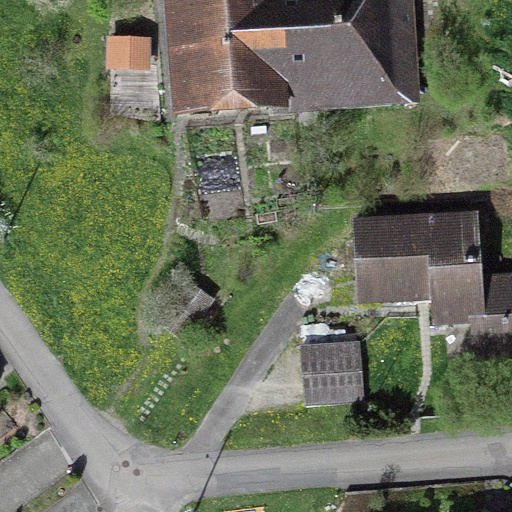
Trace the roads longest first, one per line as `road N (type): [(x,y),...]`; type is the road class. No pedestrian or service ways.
road 1 (residential): [(511,450),(222,474),(136,500)]
road 2 (residential): [(0,319),(136,500)]
